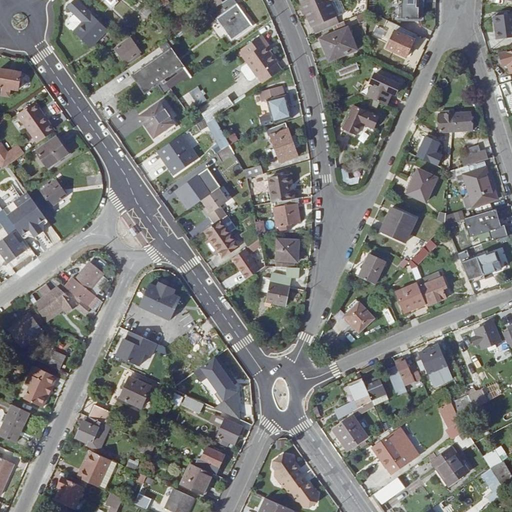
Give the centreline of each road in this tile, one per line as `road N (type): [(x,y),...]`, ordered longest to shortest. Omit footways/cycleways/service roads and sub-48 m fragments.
road 1 (residential): [(330,259),(374,189),(458,6)]
road 2 (residential): [(134,259),(19,511)]
road 3 (residential): [(277,0),(315,112),(330,259)]
road 4 (residential): [(296,383),(511,293)]
road 5 (residential): [(458,6),(511,172)]
road 6 (residential): [(131,186),(35,41)]
road 7 (residential): [(265,379),(173,247)]
road 8 (residential): [(0,301),(84,238),(105,236)]
road 9 (residential): [(362,511),(293,413)]
